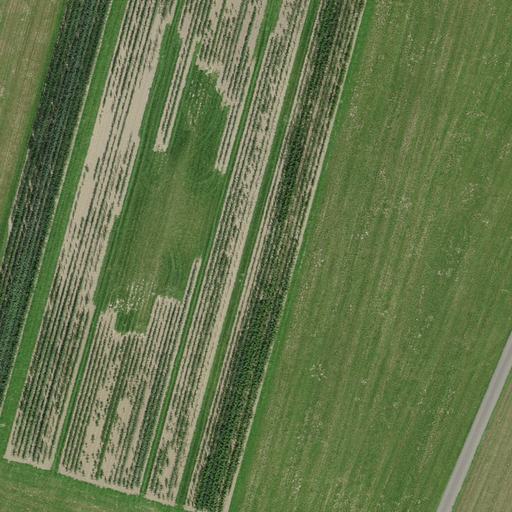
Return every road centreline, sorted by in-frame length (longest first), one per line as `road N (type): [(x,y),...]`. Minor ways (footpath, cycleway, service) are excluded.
road 1 (track): [(511,353),(446,511)]
road 2 (track): [(0,471),(160,511)]
